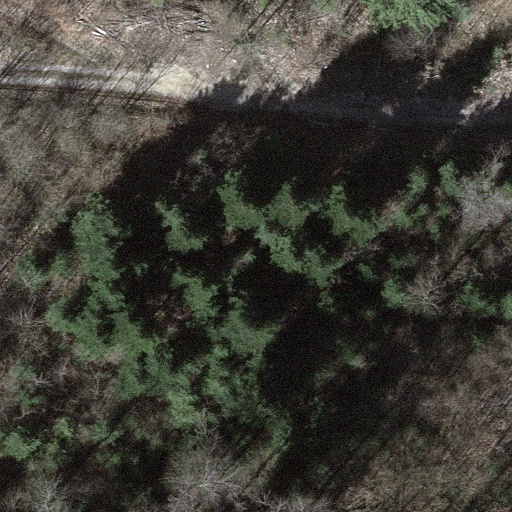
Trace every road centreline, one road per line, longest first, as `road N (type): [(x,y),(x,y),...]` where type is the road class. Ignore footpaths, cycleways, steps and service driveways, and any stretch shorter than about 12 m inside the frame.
road 1 (track): [(0,71),(167,75),(322,103),(511,111)]
road 2 (track): [(167,75),(0,12)]
